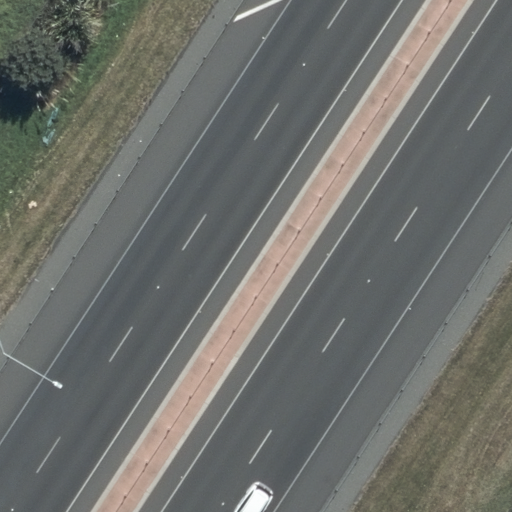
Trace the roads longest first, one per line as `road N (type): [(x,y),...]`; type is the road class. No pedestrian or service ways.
road 1 (motorway): [(14,511),(348,0)]
road 2 (motorway): [(511,64),(219,511)]
